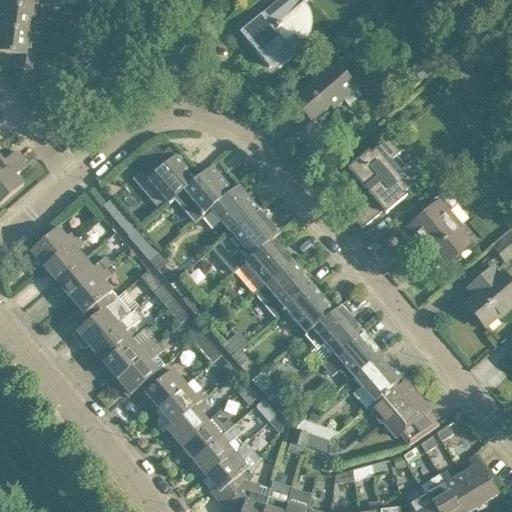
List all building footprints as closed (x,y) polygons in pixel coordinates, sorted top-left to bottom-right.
[(37,0),(1,0),(0,6),(36,11),(37,0)] [(279,0),(239,34),(269,69),(279,69),(304,48),(300,44),(304,40),(307,36),(309,31),(311,26),(311,21),(310,16),(309,11),(306,7),(303,3),(306,0),(279,0)] [(0,28),(33,34),(36,11),(0,6),(0,8),(0,28)] [(40,20),(52,22),(54,13),(41,11),(40,20)] [(66,15),(54,13),(52,22),(65,24),(66,15)] [(0,28),(0,53),(15,55),(12,68),(36,72),(38,58),(35,57),(38,35),(33,34),(0,28)] [(56,56),(66,58),(69,42),(58,40),(56,56)] [(413,72),(409,76),(415,83),(418,80),(420,82),(424,79),(425,81),(432,75),(431,73),(435,69),(426,58),(423,60),(421,58),(409,67),(413,72)] [(315,80),(290,101),(304,117),(282,136),(309,167),(325,154),(310,136),(318,129),(312,122),(330,107),(332,110),(343,101),(349,109),(363,97),(334,63),(321,75),(321,74),(314,79),(315,80)] [(511,127),(500,137),(509,149),(511,146),(511,127)] [(477,134),(466,143),(472,151),(483,141),(477,134)] [(368,153),(348,169),(371,198),(350,216),(362,229),(383,211),(385,214),(406,196),(404,194),(420,180),(417,177),(414,175),(400,173),(390,161),(391,147),(390,145),(390,144),(388,141),(370,156),(368,153)] [(155,144),(136,160),(144,170),(140,173),(168,205),(174,200),(183,192),(196,180),(176,156),(175,156),(169,149),(163,154),(155,144)] [(0,177),(22,159),(16,152),(3,163),(0,159),(0,177)] [(28,166),(22,159),(0,177),(0,205),(23,186),(15,177),(28,166)] [(211,167),(196,180),(183,192),(174,200),(194,224),(204,215),(209,211),(232,191),(211,167)] [(209,211),(230,235),(259,210),(238,186),(232,191),(209,211)] [(408,229),(404,233),(412,242),(428,261),(434,256),(443,267),(470,245),(458,231),(461,228),(447,212),(456,205),(444,191),(424,208),(427,212),(408,229)] [(112,198),(103,206),(102,207),(129,238),(139,229),(112,198)] [(230,235),(212,250),(232,274),(234,272),(250,259),(273,239),(273,240),(280,234),(259,210),(230,235)] [(30,253),(44,269),(78,239),(72,233),(65,239),(57,229),(30,253)] [(511,235),(493,252),(502,263),(511,255),(511,235)] [(134,245),(149,262),(158,255),(143,237),(134,245)] [(44,269),(57,284),(84,261),(77,252),(83,246),(78,239),(44,269)] [(250,259),(234,272),(255,296),(265,288),(294,263),(273,240),(273,239),(250,259)] [(166,264),(158,255),(149,262),(157,272),(166,264)] [(84,261),(57,284),(70,300),(109,267),(111,264),(106,258),(92,270),(84,261)] [(285,312),(314,288),(294,263),(265,288),(255,296),(276,320),(285,312)] [(109,267),(70,300),(79,311),(75,315),(84,326),(85,326),(117,299),(103,283),(114,273),(109,267)] [(493,268),(470,288),(477,296),(465,305),(485,328),(497,317),(498,319),(511,307),(511,285),(502,274),(499,276),(493,268)] [(140,279),(154,294),(161,287),(148,272),(140,279)] [(178,279),(170,286),(190,310),(198,304),(178,279)] [(154,294),(167,310),(175,303),(161,287),(154,294)] [(334,311),(314,288),(285,312),(306,336),(312,331),(335,312),(334,311)] [(84,326),(76,333),(80,338),(78,340),(77,343),(83,349),(86,350),(88,347),(90,349),(130,314),(117,299),(85,326),(84,326)] [(188,319),(175,303),(167,310),(180,325),(188,319)] [(198,304),(190,310),(198,320),(206,313),(198,304)] [(324,345),(332,355),(361,330),(340,306),(334,311),(335,312),(312,331),(306,336),(318,350),(324,345)] [(135,310),(130,314),(90,349),(103,364),(132,340),(125,333),(142,319),(135,310)] [(187,339),(192,342),(201,334),(193,324),(187,339)] [(349,382),(353,379),(382,355),(361,330),(332,355),(321,365),(332,378),(340,371),(349,382)] [(212,365),(221,357),(201,334),(192,342),(212,365)] [(103,364),(117,380),(157,345),(152,339),(139,349),(132,340),(103,364)] [(223,348),(232,358),(239,351),(231,342),(223,348)] [(131,396),(135,392),(158,372),(164,367),(156,357),(163,352),(157,345),(117,380),(131,396)] [(247,361),(239,351),(232,358),(240,368),(247,361)] [(374,404),(403,379),(382,355),(353,379),(360,388),(374,404)] [(228,379),(235,373),(227,365),(221,370),(228,379)] [(163,379),(158,372),(135,392),(144,403),(149,400),(158,410),(187,386),(173,370),(163,379)] [(235,373),(228,379),(231,382),(235,387),(242,381),(235,373)] [(374,404),(371,406),(386,423),(383,426),(396,441),(401,438),(409,447),(439,427),(436,424),(426,413),(429,410),(403,379),(374,404)] [(159,418),(157,422),(157,426),(159,430),(162,433),(163,434),(166,431),(166,430),(195,406),(195,407),(201,402),(203,401),(207,397),(193,381),(187,386),(158,410),(162,414),(161,414),(159,418)] [(265,396),(273,406),(286,395),(278,385),(265,396)] [(247,388),(239,396),(248,406),(257,399),(247,388)] [(294,404),(286,395),(273,406),(281,416),(282,415),(294,404)] [(195,406),(166,430),(166,431),(179,446),(208,422),(202,414),(209,408),(203,401),(201,402),(195,407),(195,406)] [(263,401),(260,403),(256,407),(270,423),(277,417),(263,401)] [(208,422),(179,446),(193,461),(234,426),(228,420),(222,426),(214,416),(208,422)] [(293,430),(308,435),(329,442),(331,440),(339,434),(303,422),(293,430)] [(241,435),(234,426),(193,461),(206,477),(241,448),(234,440),(241,435)] [(448,427),(436,435),(442,443),(453,435),(448,427)] [(293,430),(289,445),(304,450),(305,447),(308,435),(293,430)] [(308,435),(305,447),(328,455),(329,442),(308,435)] [(420,446),(426,454),(438,446),(432,438),(420,446)] [(210,492),(226,510),(244,482),(260,459),(246,443),(244,445),(241,448),(206,477),(215,488),(210,492)] [(415,449),(404,457),(408,464),(420,457),(415,449)] [(407,467),(404,457),(393,460),(396,470),(407,467)] [(473,469),(462,475),(480,506),(498,495),(475,457),(468,461),(473,469)] [(384,463),(372,466),(375,476),(387,473),(384,463)] [(365,468),(352,472),(354,483),(368,479),(365,468)] [(352,472),(337,476),(338,485),(354,483),(352,472)] [(447,474),(439,478),(459,511),(470,511),(480,506),(462,475),(452,481),(447,474)] [(427,496),(436,511),(459,511),(439,478),(439,476),(421,487),(427,496)] [(263,511),(270,490),(244,482),(226,510),(231,511),(263,511)] [(272,483),(270,490),(263,511),(284,511),(292,489),(272,483)] [(292,489),(284,511),(305,511),(306,511),(311,495),(292,489)] [(411,511),(436,511),(427,496),(408,507),(411,511)] [(378,511),(377,503),(367,504),(367,511),(378,511)]
